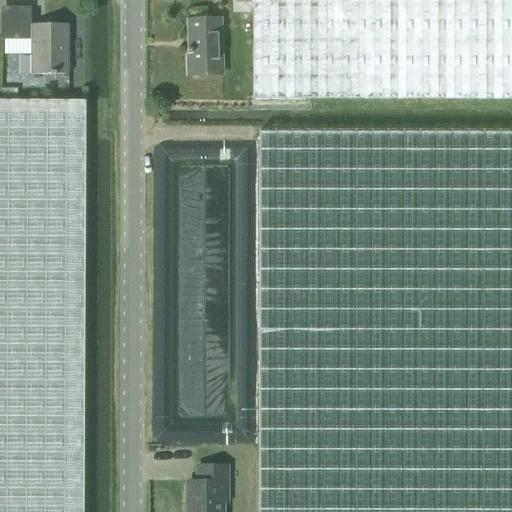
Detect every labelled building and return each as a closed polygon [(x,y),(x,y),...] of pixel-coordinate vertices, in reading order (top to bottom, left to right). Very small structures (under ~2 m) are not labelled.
[(511,0),(251,0),(251,4),(252,100),(511,100),(511,0)] [(187,20),(188,65),(188,77),(221,76),(221,65),(219,65),(219,19),(187,20)] [(29,75),(66,75),(66,24),(51,24),(51,29),(28,29),(29,75)] [(0,511),(82,511),(84,101),(0,100),(0,511)] [(511,511),(511,132),(256,132),(256,511),(511,511)] [(222,511),(222,502),(228,501),(227,466),(197,467),(197,483),(187,483),(188,511),(222,511)]
